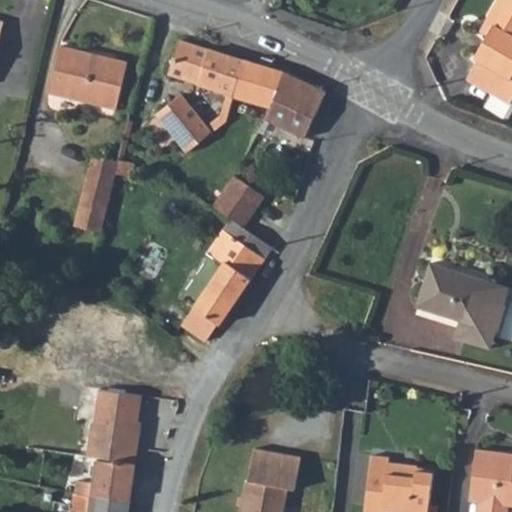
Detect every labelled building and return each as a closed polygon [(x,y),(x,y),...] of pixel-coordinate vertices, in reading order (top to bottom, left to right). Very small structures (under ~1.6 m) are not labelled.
[(493,91),(510,101),(511,97),(511,78),(511,77),(511,0),(499,0),(487,21),(493,24),(488,33),(474,57),(477,59),(465,78),(490,93),(493,91)] [(482,30),(488,33),(493,24),(487,21),(482,30)] [(167,75),(197,84),(208,48),(179,39),(167,75)] [(117,108),(128,61),(59,44),(49,92),(117,108)] [(233,95),(246,60),(208,48),(197,84),(233,95)] [(284,71),(246,60),(233,95),(270,107),(284,71)] [(270,107),(265,118),(305,136),(325,90),(284,71),(270,107)] [(157,112),(187,151),(211,132),(180,95),(157,112)] [(101,232),(118,161),(92,155),(75,226),(101,232)] [(120,155),(118,161),(131,174),(135,159),(120,155)] [(233,174),(211,205),(231,218),(242,226),(262,195),(233,174)] [(219,323),(271,246),(242,226),(231,218),(207,253),(210,255),(180,296),(193,306),(181,325),(204,340),(217,321),(219,323)] [(152,280),(168,250),(149,240),(133,270),(152,280)] [(510,286),(432,262),(418,305),(461,318),(456,333),(492,344),(497,327),(500,328),(508,301),(505,300),(510,286)] [(511,298),(501,332),(511,334),(511,298)] [(30,309),(22,334),(91,353),(113,360),(119,339),(137,344),(143,321),(66,300),(60,317),(30,309)] [(91,353),(22,334),(14,368),(82,386),(91,353)] [(87,457),(96,459),(135,462),(139,431),(137,430),(142,398),(99,391),(95,424),(92,424),(87,457)] [(479,496),(477,511),(507,511),(509,500),(511,500),(511,451),(497,450),(498,448),(476,445),(469,495),(479,496)] [(292,487),(298,454),(250,446),(245,479),(242,479),(236,511),(279,511),(284,486),(292,487)] [(372,456),(364,511),(381,511),(382,509),(400,511),(427,511),(433,473),(417,471),(418,466),(389,462),(389,458),(372,456)] [(77,480),(74,491),(130,499),(135,462),(96,459),(93,482),(77,480)] [(74,491),(70,511),(128,511),(130,499),(74,491)]
